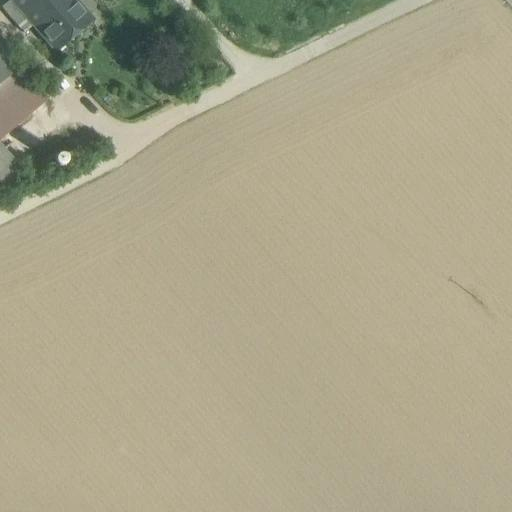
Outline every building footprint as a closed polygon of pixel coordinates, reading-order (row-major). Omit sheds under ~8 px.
[(10,0),(10,1),(32,26),(35,29),(68,0),(10,0)] [(68,0),(35,29),(56,54),(94,21),(75,0),(68,0)] [(32,26),(10,1),(1,8),(23,34),(32,26)] [(0,83),(19,68),(0,44),(0,83)] [(19,68),(0,83),(0,137),(45,100),(54,93),(47,85),(43,87),(39,82),(42,79),(28,62),(19,69),(19,68)] [(99,137),(67,153),(71,163),(104,147),(99,137)] [(31,182),(0,146),(0,193),(4,198),(31,182)] [(52,162),(40,168),(45,179),(57,173),(52,162)]
